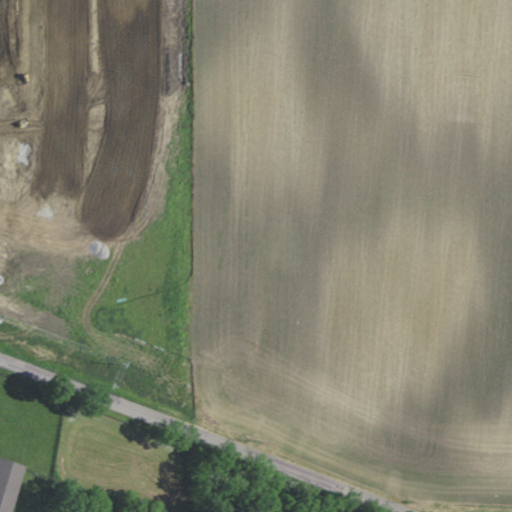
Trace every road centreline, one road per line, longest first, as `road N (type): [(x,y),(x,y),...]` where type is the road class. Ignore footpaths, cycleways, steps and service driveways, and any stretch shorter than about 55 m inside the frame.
road 1 (residential): [(0,357),(404,511)]
road 2 (residential): [(66,0),(65,134),(32,156),(0,146)]
